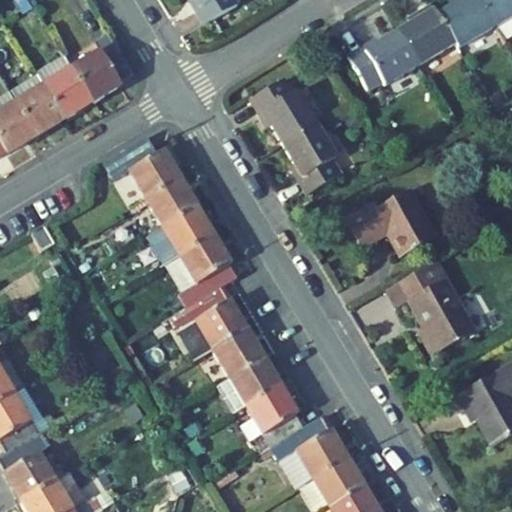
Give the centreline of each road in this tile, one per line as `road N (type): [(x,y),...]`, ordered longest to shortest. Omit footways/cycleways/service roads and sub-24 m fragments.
road 1 (residential): [(432,511),(179,95)]
road 2 (residential): [(0,202),(179,95)]
road 3 (residential): [(179,95),(336,0)]
